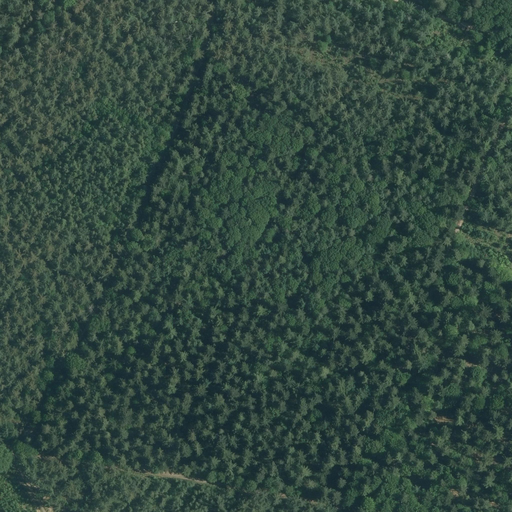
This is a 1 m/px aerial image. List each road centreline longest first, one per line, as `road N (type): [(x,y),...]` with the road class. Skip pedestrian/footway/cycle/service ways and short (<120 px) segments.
road 1 (track): [(217,0),(119,262),(0,459)]
road 2 (track): [(0,448),(336,501)]
road 3 (track): [(384,398),(508,111)]
road 4 (track): [(394,511),(336,501),(384,398)]
road 5 (track): [(395,0),(484,32),(511,29)]
